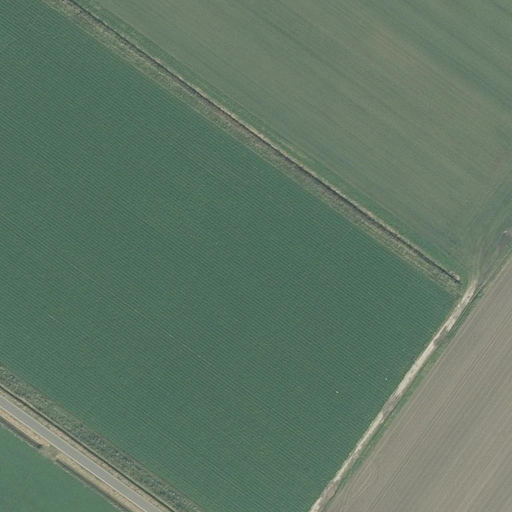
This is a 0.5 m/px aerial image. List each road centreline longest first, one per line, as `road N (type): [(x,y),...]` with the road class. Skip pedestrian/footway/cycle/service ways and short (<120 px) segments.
road 1 (track): [(318,511),(470,299)]
road 2 (unclassified): [(155,511),(0,400)]
